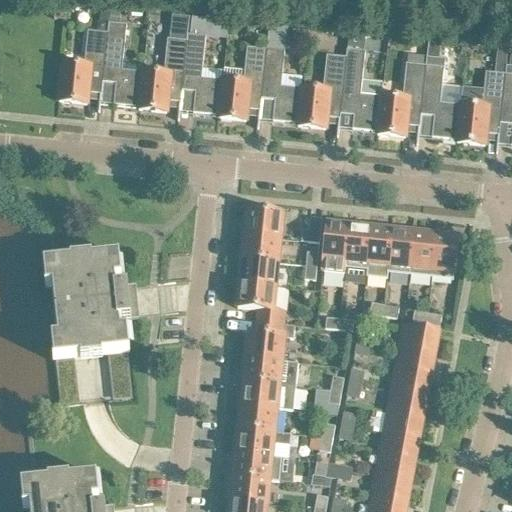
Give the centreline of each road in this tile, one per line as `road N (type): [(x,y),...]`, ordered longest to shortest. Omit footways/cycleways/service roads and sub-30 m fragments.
road 1 (residential): [(175,511),(211,166)]
road 2 (residential): [(465,511),(509,336),(501,197)]
road 3 (residential): [(501,197),(211,166)]
road 4 (residential): [(211,166),(0,145)]
